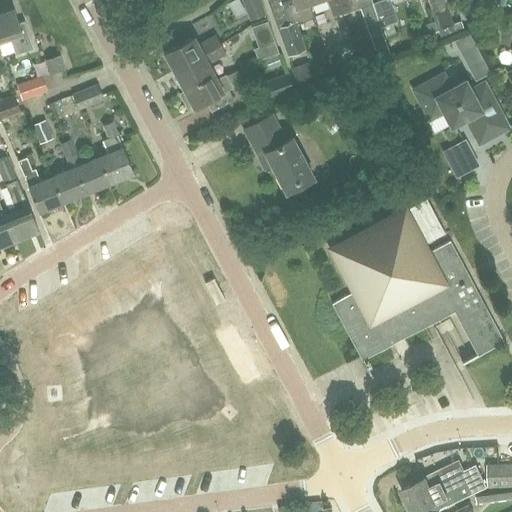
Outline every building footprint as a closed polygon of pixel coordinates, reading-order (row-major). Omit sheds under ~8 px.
[(241,0),(249,20),(266,14),(260,0),(241,0)] [(302,21),(298,8),(315,1),(314,0),(279,0),(285,16),(286,15),(289,23),(277,28),(287,56),(306,49),(296,23),(302,21)] [(314,0),(315,1),(318,0),(327,0),(333,17),(343,13),(338,0),(314,0)] [(338,0),(343,13),(344,14),(361,8),(358,0),(338,0)] [(380,0),(373,3),(381,26),(392,22),(398,21),(390,0),(380,0)] [(454,24),(448,6),(445,0),(427,0),(432,12),(438,29),(448,25),(452,35),(464,31),(462,22),(454,24)] [(381,26),(373,3),(361,8),(374,46),(386,41),(384,36),(381,26)] [(20,22),(15,9),(0,13),(0,41),(11,38),(17,54),(35,48),(26,20),(20,22)] [(395,32),(392,22),(381,26),(384,36),(395,32)] [(437,33),(433,24),(425,27),(428,36),(437,33)] [(202,54),(221,44),(216,35),(198,45),(194,37),(163,53),(174,72),(203,56),(202,54)] [(467,35),(453,43),(463,62),(478,55),(467,35)] [(279,52),(275,42),(260,48),(254,49),(258,60),(279,52)] [(183,90),(213,74),(207,63),(226,53),(221,44),(202,54),(203,56),(174,72),(183,90)] [(351,44),(336,49),(341,61),(355,55),(351,44)] [(265,60),(269,68),(280,64),(277,55),(265,60)] [(52,74),(65,69),(61,56),(48,60),(52,74)] [(348,71),(362,66),(358,56),(344,61),(348,71)] [(308,62),(292,68),(293,70),(295,76),(297,82),(306,79),(313,76),(308,62)] [(269,98),(293,90),(287,73),(263,82),(269,98)] [(510,130),(487,89),(483,81),(469,88),(468,87),(464,79),(450,87),(446,79),(443,73),(415,87),(418,93),(433,120),(447,113),(454,127),(468,119),(482,145),(510,130)] [(217,79),(213,74),(183,90),(184,92),(180,94),(187,108),(192,105),(193,108),(206,101),(212,112),(235,99),(229,89),(232,87),(225,75),(217,79)] [(21,100),(47,91),(42,75),(16,84),(21,100)] [(78,109),(104,99),(96,83),(72,93),(78,109)] [(0,119),(20,112),(14,95),(0,99),(0,119)] [(59,100),(65,114),(76,110),(70,96),(59,100)] [(286,141),(272,115),(243,130),(258,158),(264,170),(272,165),(286,193),(314,178),(292,137),(286,141)] [(337,128),(328,117),(322,123),(331,134),(337,128)] [(39,143),(53,138),(45,120),(32,125),(39,143)] [(110,155),(100,159),(110,184),(134,174),(113,123),(104,127),(108,138),(104,139),(105,142),(110,155)] [(81,166),(71,140),(66,142),(87,193),(110,184),(100,159),(81,166)] [(63,202),(87,193),(66,142),(62,144),(72,170),(53,178),(63,202)] [(26,157),(30,165),(36,163),(31,153),(25,155),(26,157)] [(0,171),(4,181),(16,176),(8,157),(0,160),(0,171)] [(30,165),(26,157),(18,160),(29,187),(40,212),(63,202),(53,178),(41,183),(35,168),(31,170),(30,165)] [(15,241),(39,231),(18,180),(6,185),(16,211),(5,216),(15,241)] [(0,246),(15,241),(5,216),(0,204),(0,246)] [(427,253),(404,210),(332,249),(355,290),(331,303),(361,358),(454,308),(479,355),(505,341),(451,240),(427,253)] [(214,278),(209,281),(205,283),(216,304),(220,302),(225,299),(222,293),(217,285),(214,278)] [(462,500),(488,487),(477,464),(429,487),(425,478),(401,490),(412,511),(416,511),(437,502),(440,510),(462,500)] [(488,487),(511,486),(511,464),(488,465),(488,487)] [(477,503),(511,498),(511,489),(476,494),(477,503)] [(306,511),(318,510),(317,502),(305,504),(306,511)]
